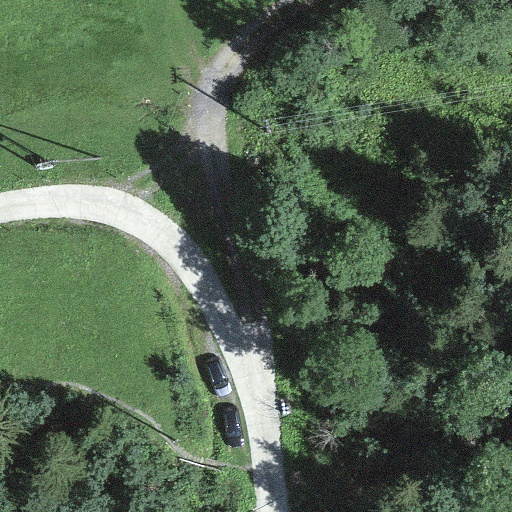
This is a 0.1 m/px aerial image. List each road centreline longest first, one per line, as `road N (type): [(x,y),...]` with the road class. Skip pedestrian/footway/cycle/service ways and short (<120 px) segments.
road 1 (track): [(306,0),(226,68),(210,114),(182,149),(104,204)]
road 2 (track): [(256,388),(210,114)]
